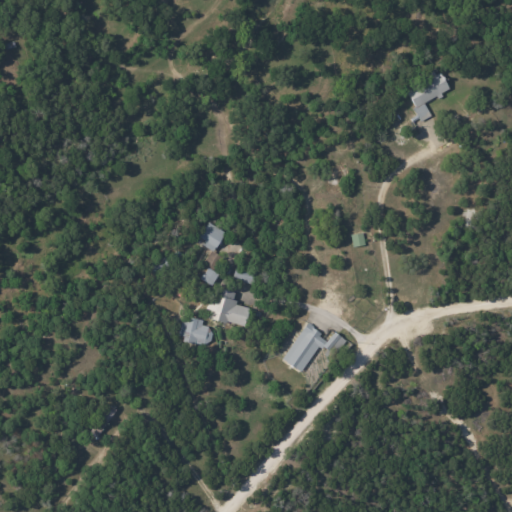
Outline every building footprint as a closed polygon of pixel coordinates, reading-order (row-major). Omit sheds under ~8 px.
[(402,89),(420,120),(430,115),(423,103),(448,89),(437,69),(402,89)] [(193,240),(211,251),(223,232),(205,221),(193,240)] [(350,246),(362,245),(361,233),(349,234),(350,246)] [(230,276),(249,284),(253,272),(235,265),(230,276)] [(204,317),(242,327),(247,307),(231,303),(234,293),(212,287),(204,317)] [(280,359),(299,371),(314,348),(330,359),(343,339),(331,331),(327,338),(303,323),(280,359)] [(113,408),(105,404),(89,433),(97,437),(113,408)]
